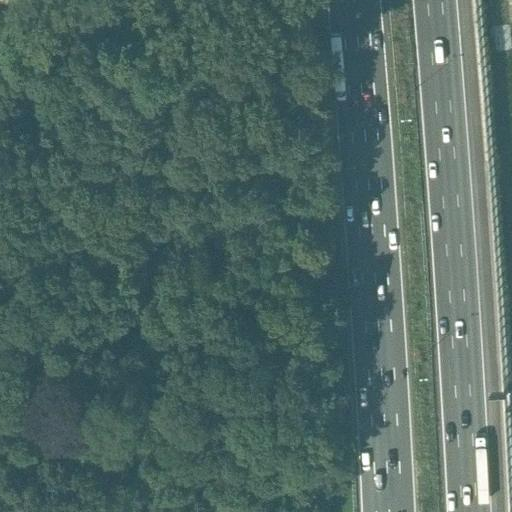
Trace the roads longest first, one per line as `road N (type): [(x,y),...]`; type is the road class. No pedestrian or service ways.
road 1 (motorway): [(351,0),(390,511)]
road 2 (motorway): [(465,511),(433,0)]
